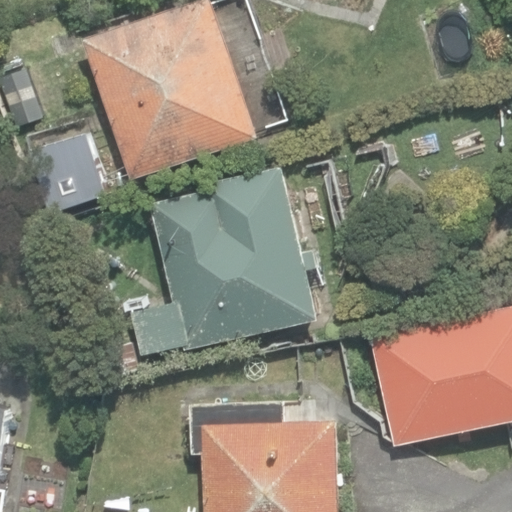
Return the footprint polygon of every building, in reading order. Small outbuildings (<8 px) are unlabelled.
[(196,0),(92,35),(139,176),(265,134),(219,0),(196,0)] [(18,125),(47,115),(31,67),(2,76),(18,125)] [(32,147),(54,212),(109,194),(87,128),(32,147)] [(138,310),(148,353),(191,343),(192,347),(326,317),(291,162),(210,181),(212,187),(158,200),(181,300),(138,310)] [(511,303),(361,337),(388,458),(511,429),(511,303)] [(104,342),(112,370),(143,362),(135,333),(104,342)] [(313,360),(347,352),(343,337),(309,345),(313,360)] [(210,452),(212,511),(350,511),(347,415),(292,417),(292,396),(198,399),(199,452),(210,452)] [(0,493),(16,406),(0,402),(0,493)]
